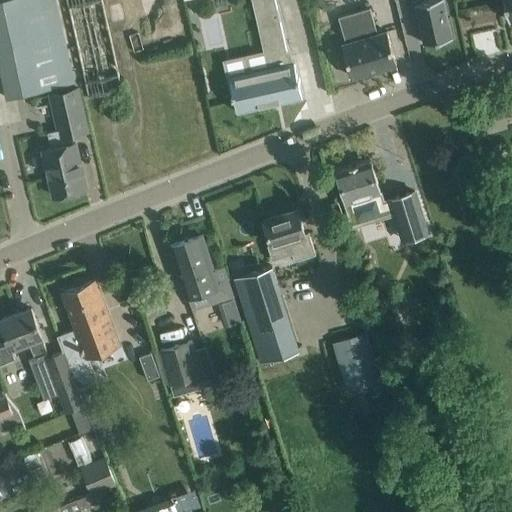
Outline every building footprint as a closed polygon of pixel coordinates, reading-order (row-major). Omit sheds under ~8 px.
[(56,0),(0,0),(0,64),(7,98),(74,83),(56,0)] [(122,88),(117,69),(102,0),(67,0),(84,76),(89,96),(122,88)] [(275,0),(255,0),(258,10),(275,6),(277,6),(275,0)] [(427,0),(413,3),(413,4),(415,14),(418,13),(419,17),(420,19),(419,19),(425,43),(452,37),(448,18),(443,0),(427,0)] [(353,78),(398,65),(388,32),(379,35),(371,9),(340,18),(347,44),(343,45),(353,78)] [(270,67),(230,76),(232,86),(232,87),(233,92),(232,93),(233,96),(234,96),(238,113),(302,98),(299,82),(300,81),(299,77),(298,78),(294,61),(288,63),(288,60),(289,60),(281,24),(279,25),(262,29),(266,44),(266,45),(270,67)] [(86,189),(75,142),(73,143),(71,135),(88,131),(78,88),(52,94),(60,129),(48,132),(52,148),(44,149),(45,154),(42,154),(45,167),(48,167),(55,196),(86,189)] [(389,220),(377,179),(371,160),(336,171),(342,190),(346,202),(366,196),(375,224),(389,220)] [(273,260),(292,254),(295,261),(316,254),(309,232),(305,233),(297,209),(264,220),(272,244),(268,245),(273,260)] [(213,269),(209,253),(203,234),(170,245),(176,264),(187,299),(189,298),(192,310),(234,296),(224,265),(213,269)] [(260,361),(297,349),(300,348),(273,263),(232,276),(260,361)] [(57,335),(63,353),(72,376),(77,388),(97,380),(88,355),(120,343),(103,298),(96,279),(63,291),(70,310),(76,328),(57,335)] [(162,296),(143,302),(148,316),(166,310),(162,296)] [(77,388),(72,376),(63,353),(50,358),(47,352),(49,351),(39,326),(32,308),(1,319),(1,320),(0,320),(0,361),(1,365),(17,359),(13,349),(28,343),(34,358),(30,360),(46,400),(60,395),(67,412),(84,405),(77,388)] [(457,324),(440,327),(446,353),(463,349),(457,324)] [(365,330),(331,341),(345,387),(379,376),(365,330)] [(217,384),(209,354),(198,357),(193,340),(160,349),(173,396),(217,384)] [(151,352),(139,357),(148,380),(160,375),(151,352)] [(0,426),(4,428),(22,421),(17,410),(7,398),(0,400),(0,426)] [(99,418),(91,421),(98,439),(106,436),(99,418)] [(0,465),(0,495),(14,489),(9,477),(42,463),(37,450),(0,465)] [(95,492),(95,493),(117,484),(107,460),(85,469),(95,492)] [(95,492),(77,499),(80,508),(98,500),(95,493),(95,492)]
